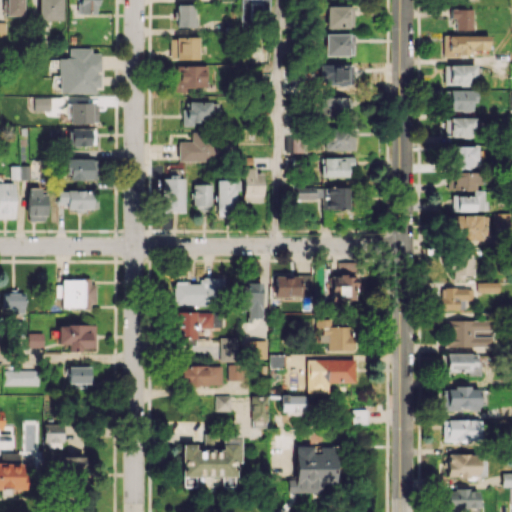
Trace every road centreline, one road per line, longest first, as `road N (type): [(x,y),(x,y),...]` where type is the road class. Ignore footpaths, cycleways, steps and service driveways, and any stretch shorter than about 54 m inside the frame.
road 1 (residential): [(135,0),(134,511)]
road 2 (tertiary): [(403,0),(403,511)]
road 3 (residential): [(403,245),(0,245)]
